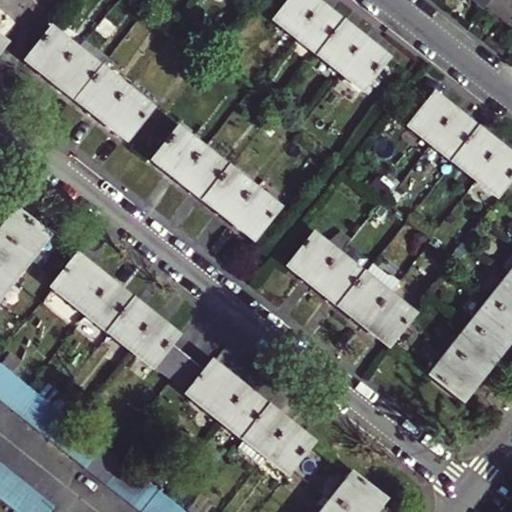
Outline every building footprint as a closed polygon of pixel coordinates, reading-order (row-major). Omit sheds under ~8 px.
[(294,0),(276,23),(299,40),(321,12),(305,0),(294,0)] [(473,0),(487,10),(494,0),(473,0)] [(511,0),(494,0),(487,10),(511,30),(511,0)] [(0,42),(3,44),(18,25),(0,9),(0,42)] [(299,40),(321,58),(343,29),(321,12),(299,40)] [(321,58),(342,75),(365,46),(343,29),(321,58)] [(26,63),(52,83),(75,52),(50,33),(26,63)] [(108,64),(82,44),(75,52),(101,73),(108,64)] [(342,75),(365,92),(387,64),(365,46),(342,75)] [(52,83),(77,103),(101,73),(75,52),(52,83)] [(127,93),(134,84),(108,64),(101,73),(127,93)] [(77,103),(104,124),(127,93),(101,73),(77,103)] [(104,124),(128,144),(153,114),(127,93),(104,124)] [(410,128),(433,147),(455,118),(432,101),(410,128)] [(433,147),(455,163),(477,135),(455,118),(433,147)] [(152,163),(178,183),(202,153),(176,132),(152,163)] [(455,163),(477,181),(499,153),(477,135),(455,163)] [(178,183),(203,202),(227,172),(202,153),(178,183)] [(498,198),(502,193),(511,180),(511,162),(499,153),(477,181),(498,198)] [(203,202),(228,222),(253,192),(227,172),(203,202)] [(389,203),(397,193),(379,179),(371,189),(389,203)] [(384,209),(389,203),(371,189),(366,195),(379,205),(384,209)] [(228,222),(254,243),(279,213),(253,192),(228,222)] [(370,216),(379,224),(388,213),(384,209),(379,205),(370,216)] [(0,236),(28,259),(46,237),(16,213),(0,232),(0,236)] [(336,258),(349,242),(336,233),(324,249),(336,258)] [(0,270),(12,280),(28,259),(0,236),(0,270)] [(288,267),(312,287),(336,258),(324,249),(310,238),(288,267)] [(445,276),(454,265),(428,245),(419,256),(445,276)] [(86,318),(110,287),(73,258),(50,289),(86,318)] [(312,287),(337,308),(361,278),(336,258),(312,287)] [(0,294),(12,280),(0,270),(0,294)] [(337,308),(363,328),(387,298),(361,278),(337,308)] [(489,305),(511,322),(511,281),(509,280),(489,305)] [(86,318),(107,334),(131,304),(110,287),(86,318)] [(388,348),(408,322),(412,318),(387,298),(363,328),(388,348)] [(107,334),(130,352),(154,322),(131,304),(107,334)] [(469,330),(500,354),(511,338),(511,322),(489,305),(469,330)] [(152,370),(153,369),(172,345),(176,340),(154,322),(130,352),(152,370)] [(480,379),(500,354),(469,330),(450,355),(480,379)] [(153,369),(162,376),(181,353),(172,345),(153,369)] [(162,376),(174,386),(193,362),(181,353),(162,376)] [(429,381),(460,405),(480,379),(450,355),(429,381)] [(174,386),(186,396),(206,372),(193,362),(174,386)] [(99,444),(71,422),(48,404),(0,365),(0,402),(81,467),(99,444)] [(222,424),(246,395),(210,367),(206,372),(186,396),(222,424)] [(222,424),(244,442),(268,412),(246,395),(222,424)] [(244,442),(266,458),(289,429),(268,412),(244,442)] [(288,476),(292,471),(311,447),(289,429),(266,458),(288,476)] [(81,467),(105,486),(123,463),(116,458),(99,444),(81,467)] [(183,511),(162,495),(128,468),(123,463),(105,486),(137,511),(183,511)] [(0,503),(11,511),(45,511),(50,506),(0,467),(0,503)] [(341,511),(375,511),(383,503),(351,478),(331,503),(341,511)] [(341,511),(331,503),(324,511),(341,511)]
